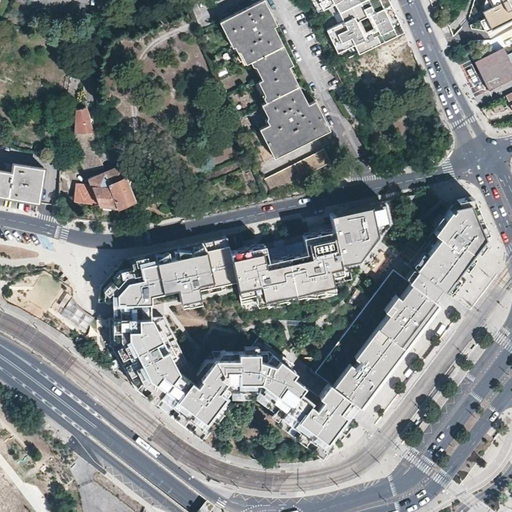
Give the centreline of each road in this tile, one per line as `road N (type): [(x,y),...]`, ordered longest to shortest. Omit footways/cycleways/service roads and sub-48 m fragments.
road 1 (residential): [(474,158),(450,170),(133,239),(88,239),(0,219)]
road 2 (primary): [(0,355),(203,511)]
road 3 (primary): [(511,348),(422,468),(393,488),(326,511)]
road 4 (primary): [(0,371),(175,511)]
road 5 (primary): [(174,465),(0,338)]
road 6 (primary): [(386,511),(425,496),(510,389)]
